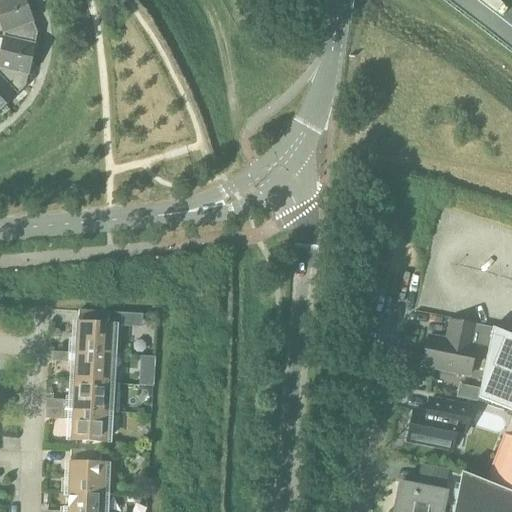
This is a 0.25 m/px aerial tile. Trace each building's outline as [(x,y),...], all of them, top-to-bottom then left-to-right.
[(0,0),(0,18),(27,8),(23,0),(0,0)] [(0,18),(0,26),(4,36),(37,34),(27,8),(0,18)] [(31,61),(37,34),(4,36),(0,54),(31,61)] [(0,54),(0,73),(25,87),(31,61),(0,54)] [(0,100),(5,106),(25,87),(0,73),(0,100)] [(78,311),(76,353),(111,355),(118,356),(120,326),(115,326),(116,314),(109,313),(78,311)] [(469,376),(475,346),(470,345),(474,327),(450,322),(446,341),(429,337),(423,366),(469,376)] [(478,399),(511,412),(511,336),(492,328),(478,399)] [(75,363),(74,382),(110,384),(111,355),(76,353),(68,353),(68,363),(75,363)] [(141,374),(140,386),(152,387),(153,375),(141,374)] [(110,384),(74,382),(73,401),(65,401),(65,411),(108,413),(118,414),(120,385),(110,384)] [(465,433),(470,408),(437,401),(434,412),(432,411),(428,414),(414,411),(407,441),(451,450),(455,431),(465,433)] [(108,413),(65,411),(64,420),(72,421),(71,440),(106,442),(108,413)] [(511,438),(504,435),(485,483),(511,493),(511,438)] [(68,493),(104,495),(105,465),(100,465),(101,453),(70,451),(68,493)] [(511,511),(511,493),(485,483),(461,473),(460,476),(447,473),(447,472),(421,467),(417,486),(399,482),(393,511),(442,511),(447,493),(456,495),(452,511),(511,511)] [(103,511),(104,495),(68,493),(67,511),(103,511)]
